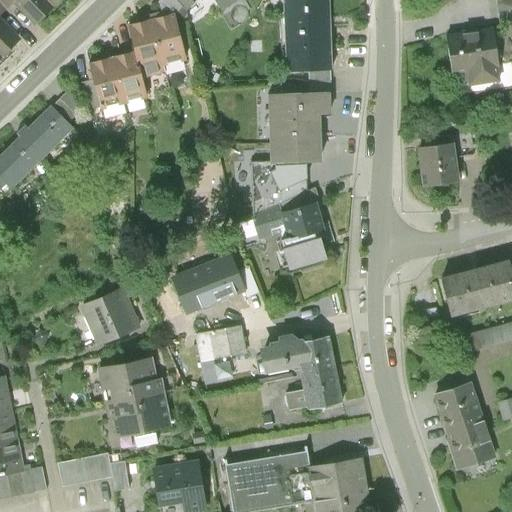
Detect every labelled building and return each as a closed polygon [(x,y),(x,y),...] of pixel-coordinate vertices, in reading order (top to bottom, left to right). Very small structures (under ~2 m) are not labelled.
[(0,0),(0,14),(2,16),(14,3),(12,0),(0,0)] [(44,0),(12,0),(14,3),(36,25),(52,9),(44,0)] [(44,0),(52,9),(60,0),(44,0)] [(223,8),(218,0),(199,0),(195,3),(205,19),(223,8)] [(218,0),(223,8),(236,0),(218,0)] [(323,0),(286,0),(288,54),(330,52),(329,31),(325,31),(323,0)] [(511,0),(500,0),(502,9),(511,7),(511,0)] [(511,7),(502,9),(504,25),(511,23),(511,7)] [(179,10),(155,17),(170,68),(194,62),(179,10)] [(0,14),(0,49),(5,54),(22,36),(2,16),(0,14)] [(145,75),(170,68),(155,17),(131,24),(137,47),(145,75)] [(461,34),(447,36),(452,72),(467,70),(469,83),(497,79),(495,66),(497,65),(492,30),(478,32),(477,27),(461,30),(461,34)] [(137,47),(114,54),(127,102),(151,95),(145,75),(137,47)] [(104,108),(127,102),(114,54),(90,60),(104,108)] [(327,93),(274,95),(275,134),(279,134),(280,162),(306,161),(319,161),(318,113),(328,113),(327,93)] [(17,132),(21,136),(44,159),(79,125),(55,100),(32,123),(29,120),(17,132)] [(16,187),(44,159),(21,136),(3,153),(0,149),(0,190),(10,181),(16,187)] [(451,143),(419,148),(425,185),(456,180),(451,143)] [(280,162),(275,162),(275,169),(270,171),(279,190),(306,178),(306,161),(280,162)] [(275,162),(251,162),(253,216),(284,202),(279,190),(270,171),(275,169),(275,162)] [(284,202),(253,216),(263,242),(281,235),(291,267),(324,258),(317,231),(325,229),(319,201),(287,211),(284,202)] [(511,263),(510,256),(440,275),(451,315),(511,298),(511,263)] [(229,257),(174,279),(187,313),(243,290),(236,273),(229,257)] [(249,268),(236,273),(243,290),(246,299),(259,294),(249,268)] [(143,327),(125,286),(81,305),(99,346),(143,327)] [(475,350),(511,343),(511,323),(471,331),(475,350)] [(250,354),(243,324),(196,333),(202,364),(250,354)] [(302,366),(304,376),(342,368),(336,333),(303,339),(301,328),(284,331),(285,337),(276,338),(276,342),(264,344),(269,372),(302,366)] [(106,405),(162,395),(159,376),(153,377),(149,359),(99,368),(106,405)] [(342,368),(304,376),(306,389),(286,393),(289,410),(310,407),(310,409),(348,402),(342,368)] [(0,380),(0,412),(10,411),(4,380),(0,380)] [(496,457),(471,380),(431,393),(457,470),(496,457)] [(162,395),(106,405),(108,419),(113,418),(117,437),(168,427),(162,395)] [(0,444),(15,442),(10,411),(0,412),(0,444)] [(0,476),(21,472),(15,442),(0,444),(0,476)] [(312,450),(229,463),(236,511),(249,511),(306,503),(307,511),(376,511),(367,456),(314,465),(312,450)] [(110,453),(58,463),(63,489),(115,479),(110,453)] [(129,458),(113,460),(117,489),(132,487),(129,458)] [(196,464),(153,473),(160,507),(185,502),(187,511),(188,511),(206,508),(196,464)] [(0,476),(0,500),(49,491),(45,467),(21,472),(0,476)]
